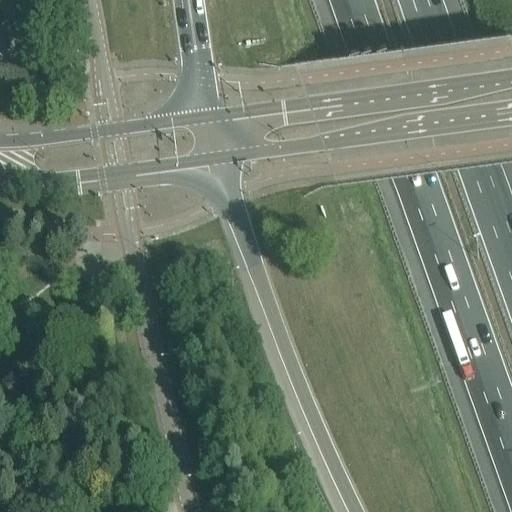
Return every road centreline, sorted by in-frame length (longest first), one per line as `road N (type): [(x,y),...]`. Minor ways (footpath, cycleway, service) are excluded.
road 1 (motorway): [(351,0),(511,455)]
road 2 (motorway): [(215,160),(356,511)]
road 3 (tertiary): [(188,511),(118,174)]
road 4 (secondary): [(511,75),(196,118)]
road 5 (secondary): [(215,160),(511,118)]
road 6 (motorway): [(511,262),(420,0)]
road 7 (tertiary): [(111,129),(87,0)]
